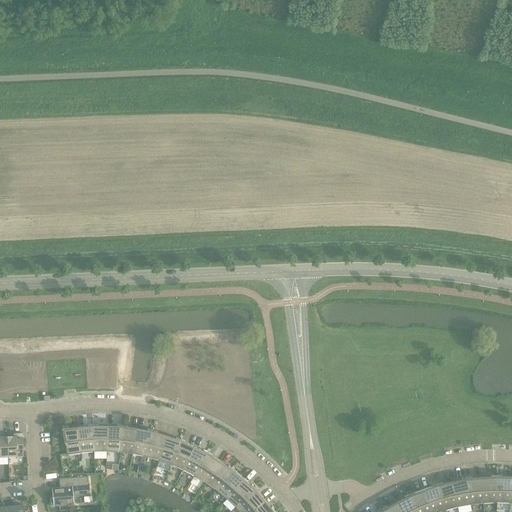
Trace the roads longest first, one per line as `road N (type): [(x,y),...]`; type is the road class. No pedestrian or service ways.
road 1 (residential): [(511,133),(220,72),(0,79)]
road 2 (tertiary): [(0,283),(283,272)]
road 3 (residential): [(33,410),(106,404),(189,421),(230,441),(286,496)]
road 4 (unclassified): [(511,285),(395,270),(300,271)]
road 5 (residential): [(318,490),(349,486),(363,497),(418,469),(511,455)]
road 6 (tertiary): [(283,272),(304,395)]
road 7 (tertiary): [(304,395),(300,271)]
